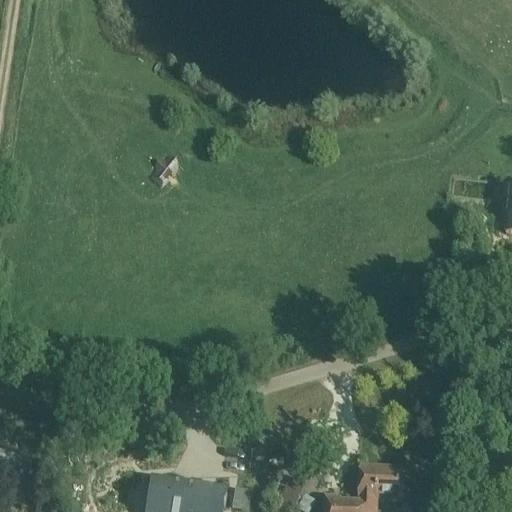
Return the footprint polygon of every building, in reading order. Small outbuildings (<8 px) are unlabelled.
[(419,0),(433,15),(445,4),(441,0),(419,0)] [(285,449),(287,460),(306,457),(304,446),(285,449)] [(30,461),(0,456),(0,498),(25,502),(30,461)] [(291,462),(291,472),(299,472),(299,462),(291,462)] [(402,505),(406,471),(360,469),(358,505),(357,511),(376,511),(378,504),(402,505)] [(291,478),(277,511),(294,511),(308,475),(300,472),(297,480),(291,478)] [(204,511),(208,489),(134,478),(127,511),(204,511)] [(357,511),(358,505),(339,504),(338,500),(325,499),(323,511),(357,511)]
